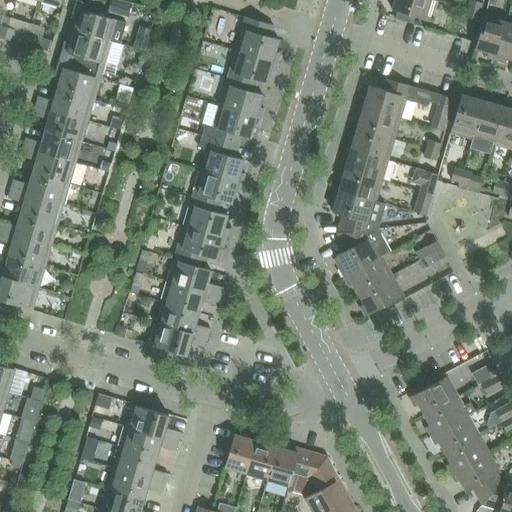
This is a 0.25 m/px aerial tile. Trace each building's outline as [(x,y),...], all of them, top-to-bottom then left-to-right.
[(434,0),(394,0),(392,10),(429,21),(434,0)] [(77,21),(74,32),(110,43),(117,21),(86,12),(88,4),(77,1),(72,19),(77,21)] [(468,9),(479,12),(481,4),(470,1),(468,9)] [(479,12),(468,9),(465,18),(476,21),(479,12)] [(485,58),(495,60),(507,19),(485,13),(475,49),(487,53),(485,58)] [(245,18),(235,51),(277,63),(280,54),(275,52),(278,40),(270,37),(273,26),(245,18)] [(511,60),(511,20),(507,19),(495,60),(505,63),(506,59),(511,60)] [(140,27),(134,48),(144,52),(151,30),(140,27)] [(4,40),(12,42),(15,31),(7,28),(4,40)] [(461,30),(459,38),(470,42),(473,34),(461,30)] [(104,65),(110,43),(74,32),(71,43),(65,42),(60,59),(71,63),(102,71),(104,65)] [(39,50),(47,52),(50,41),(42,39),(39,50)] [(277,63),(235,51),(226,81),(241,85),(242,81),(256,85),(257,81),(266,84),(269,71),(274,73),(277,63)] [(57,90),(93,101),(100,79),(102,71),(71,63),(60,59),(54,77),(60,79),(57,90)] [(361,97),(359,107),(400,119),(405,100),(428,107),(429,102),(448,108),(451,99),(388,80),(385,91),(370,86),(366,98),(361,97)] [(219,106),(261,118),(264,109),(259,108),(262,95),(253,93),(256,85),(242,81),(241,85),(226,81),(219,106)] [(38,97),(35,106),(87,121),(93,101),(57,90),(53,102),(38,97)] [(450,132),(472,139),(484,97),(475,94),(473,99),(461,95),(450,132)] [(469,148),(490,154),(493,145),(504,108),(492,105),(494,100),(484,97),(472,139),(469,148)] [(211,104),(202,136),(237,147),(241,136),(249,139),(253,127),(258,128),(261,118),(219,106),(211,104)] [(48,120),(45,132),(81,142),(87,121),(35,106),(33,116),(48,120)] [(360,118),(357,129),(394,140),(400,119),(359,107),(356,116),(360,118)] [(493,145),(511,150),(511,110),(504,108),(493,145)] [(394,140),(357,129),(354,140),(349,139),(346,148),(388,160),(394,140)] [(26,139),(23,148),(75,163),(81,142),(45,132),(41,143),(26,139)] [(192,169),(200,171),(242,183),(244,174),(239,173),(243,160),(234,158),(237,147),(202,136),(192,169)] [(426,149),(438,152),(440,144),(429,140),(426,149)] [(36,162),(32,173),(69,184),(75,163),(23,148),(21,157),(36,162)] [(388,160),(346,148),(343,158),(348,159),(345,170),(381,181),(388,160)] [(438,152),(426,149),(424,158),(435,161),(438,152)] [(450,180),(459,183),(462,171),(454,169),(450,180)] [(337,180),(334,190),(375,202),(381,181),(345,170),(342,181),(337,180)] [(200,171),(191,201),(205,205),(206,201),(220,205),(221,201),(230,204),(234,192),(239,193),(242,183),(200,171)] [(462,171),(459,183),(468,185),(471,174),(462,171)] [(437,176),(431,174),(425,172),(421,188),(420,192),(431,195),(432,191),(436,177),(437,176)] [(14,181),(11,190),(63,205),(69,184),(32,173),(29,185),(14,181)] [(492,192),(500,195),(504,183),(495,181),(492,192)] [(511,185),(504,183),(500,195),(509,197),(511,187),(511,185)] [(24,204),(20,215),(57,226),(63,205),(11,190),(8,199),(24,204)] [(342,216),(337,234),(367,230),(375,202),(334,190),(331,199),(336,201),(332,213),(342,216)] [(425,216),(428,205),(431,195),(420,192),(417,201),(413,213),(425,216)] [(184,227),(225,239),(228,229),(223,228),(227,216),(218,213),(220,205),(206,201),(205,205),(191,201),(184,227)] [(1,222),(0,226),(0,231),(50,246),(57,226),(20,215),(17,227),(1,222)] [(184,227),(174,260),(202,268),(205,257),(214,259),(218,247),(223,248),(225,239),(184,227)] [(339,269),(343,278),(382,257),(381,257),(390,252),(378,229),(367,230),(337,234),(346,251),(337,255),(343,267),(339,269)] [(0,241),(11,245),(8,256),(44,267),(50,246),(0,231),(0,241)] [(426,247),(430,255),(441,249),(437,242),(426,247)] [(441,249),(430,255),(435,263),(445,257),(441,249)] [(0,266),(0,276),(38,288),(44,267),(8,256),(5,268),(0,266)] [(352,284),(358,294),(392,276),(382,257),(343,278),(348,287),(352,284)] [(167,282),(220,297),(222,288),(207,283),(211,271),(202,268),(174,260),(167,282)] [(38,288),(0,276),(0,300),(32,310),(38,288)] [(392,276),(358,294),(363,305),(359,307),(365,317),(403,296),(392,276)] [(167,282),(161,303),(198,313),(201,302),(217,306),(220,297),(167,282)] [(161,303),(155,323),(207,338),(210,329),(195,325),(198,313),(161,303)] [(207,338),(155,323),(149,345),(185,356),(189,343),(205,348),(207,338)] [(486,368),(491,378),(500,374),(494,363),(486,368)] [(0,389),(8,392),(14,370),(0,366),(0,389)] [(491,378),(480,384),(486,395),(506,384),(500,374),(491,378)] [(418,405),(424,415),(458,397),(447,377),(409,397),(414,407),(418,405)] [(425,428),(430,437),(468,416),(474,413),(471,409),(467,407),(464,409),(458,397),(424,415),(429,426),(425,428)] [(131,405),(125,427),(177,442),(180,433),(164,428),(168,416),(131,405)] [(439,443),(445,453),(478,435),(468,416),(430,437),(435,445),(439,443)] [(511,416),(499,423),(505,434),(511,429),(511,416)] [(125,427),(119,447),(156,458),(159,447),(174,451),(177,442),(125,427)] [(224,467),(246,474),(257,437),(245,433),(244,438),(234,435),(224,467)] [(446,466),(451,474),(489,454),(478,435),(445,453),(450,463),(446,466)] [(246,474),(267,480),(276,447),(267,445),(269,440),(257,437),(246,474)] [(306,479),(313,453),(287,445),(285,450),(276,447),(267,480),(264,489),(286,495),(288,489),(292,491),(297,476),(306,479)] [(113,468),(165,484),(168,474),(152,470),(156,458),(119,447),(113,468)] [(306,479),(297,476),(292,491),(303,494),(312,511),(326,511),(345,502),(341,494),(345,491),(326,457),(313,453),(306,479)] [(489,454),(451,474),(456,483),(460,481),(466,492),(472,489),(482,505),(501,482),(497,475),(500,474),(489,454)] [(107,489),(143,500),(147,488),(162,493),(165,484),(113,468),(107,489)] [(511,511),(511,481),(508,481),(508,484),(501,482),(482,505),(500,511),(499,511),(511,511)] [(100,510),(108,511),(142,511),(140,511),(143,500),(107,489),(100,510)] [(356,511),(354,508),(350,510),(345,502),(326,511),(356,511)]
